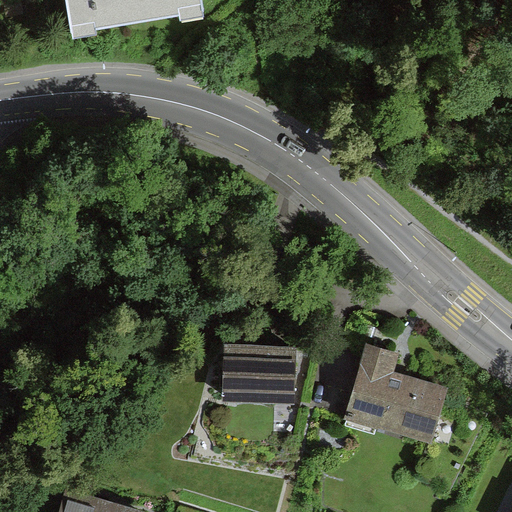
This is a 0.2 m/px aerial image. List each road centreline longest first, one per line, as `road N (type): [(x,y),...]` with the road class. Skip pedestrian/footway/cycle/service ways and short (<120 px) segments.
road 1 (secondary): [(0,99),(94,90),(165,100),(241,127),(313,171)]
road 2 (residential): [(258,287),(417,304),(439,284)]
road 3 (secondary): [(313,171),(439,284)]
road 4 (residential): [(258,287),(313,171)]
